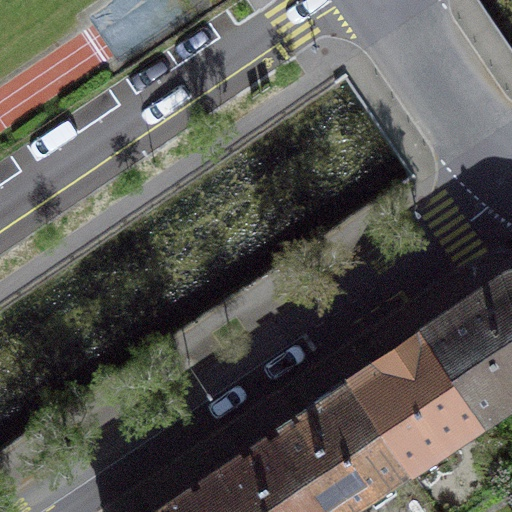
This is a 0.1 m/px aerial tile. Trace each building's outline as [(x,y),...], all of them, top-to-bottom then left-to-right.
[(511,270),(509,270),(423,328),(480,414),(511,393),(511,270)] [(480,414),(423,328),(347,378),(404,466),(480,414)] [(333,511),(404,466),(347,378),(271,428),(326,511),(333,511)] [(326,511),(271,428),(202,476),(195,481),(215,511),(326,511)] [(215,511),(195,481),(186,487),(147,511),(215,511)]
